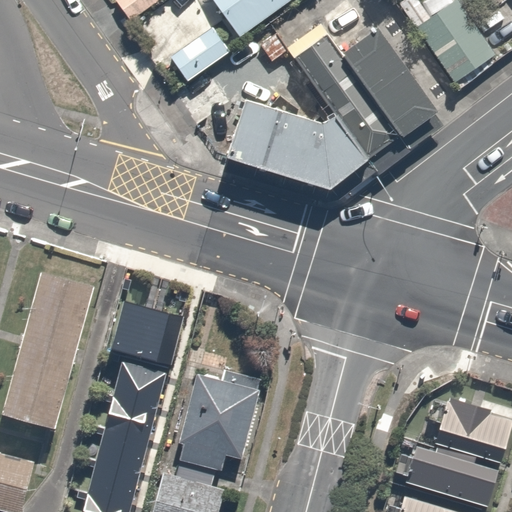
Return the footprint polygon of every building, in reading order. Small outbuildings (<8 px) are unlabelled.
[(154,0),(110,0),(125,20),(154,0)] [(280,0),(210,0),(234,33),(280,0)] [(495,62),(453,0),(417,0),(399,12),(451,91),(495,62)] [(434,120),(374,28),(369,21),(334,44),(322,26),(287,50),(325,107),(356,154),(390,131),(399,144),(434,120)] [(226,49),(207,22),(164,52),(182,79),(168,88),(192,124),(228,100),(204,64),(226,49)] [(215,153),(318,183),(358,157),(356,154),(325,107),(310,117),(233,95),(215,153)] [(90,279),(41,265),(0,404),(0,408),(48,422),(90,279)] [(210,468),(217,469),(220,453),(235,456),(249,387),(249,386),(189,373),(168,472),(208,480),(210,468)] [(120,463),(122,457),(152,463),(166,398),(104,385),(90,450),(101,452),(100,458),(120,463)] [(412,442),(401,478),(484,503),(494,467),(470,459),(472,452),(496,459),(509,417),(485,410),(487,406),(446,393),(444,397),(443,397),(430,439),(435,440),(432,448),(412,442)] [(31,459),(0,450),(0,505),(18,510),(31,459)] [(210,511),(217,488),(154,473),(143,511),(210,511)] [(468,511),(407,493),(400,511),(468,511)]
